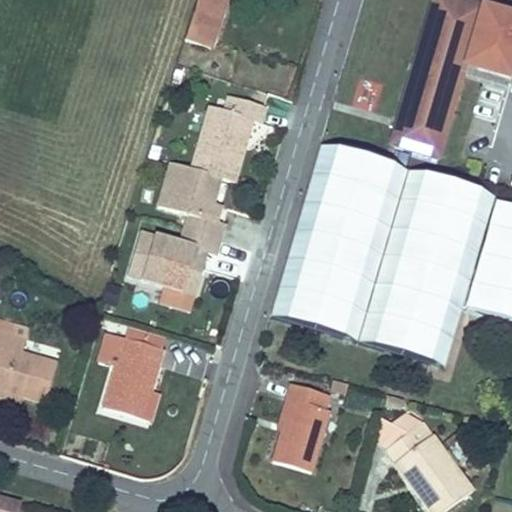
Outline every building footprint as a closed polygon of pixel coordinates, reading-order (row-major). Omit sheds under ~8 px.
[(216,32),(225,0),(196,0),(189,23),(216,32)] [(466,2),(460,0),(433,0),(390,144),(437,158),(465,64),(458,62),(476,5),(466,2)] [(499,0),(466,0),(466,2),(476,5),(482,7),(497,11),(499,0)] [(482,7),(476,5),(458,62),(465,64),(482,7)] [(210,49),(216,32),(189,23),(183,40),(210,49)] [(139,234),(126,277),(193,297),(201,269),(194,267),(198,252),(205,254),(214,257),(223,226),(215,224),(207,222),(212,206),(219,180),(233,184),(243,152),(235,150),(238,137),(246,140),(252,122),(259,124),(263,109),(228,99),(224,113),(208,108),(190,171),(170,165),(169,167),(157,208),(187,217),(183,231),(179,245),(139,234)] [(243,152),(246,140),(238,137),(235,150),(243,152)] [(443,370),(494,198),(321,146),(270,318),(443,370)] [(215,224),(219,207),(212,206),(207,222),(215,224)] [(201,269),(205,254),(198,252),(194,267),(201,269)] [(0,297),(8,271),(0,268),(0,297)] [(44,405),(56,365),(21,355),(26,339),(13,336),(16,326),(0,321),(0,391),(22,398),(44,405)] [(26,339),(29,330),(16,326),(13,336),(26,339)] [(154,339),(128,332),(125,341),(152,349),(154,339)] [(108,336),(100,364),(114,368),(123,340),(108,336)] [(142,422),(151,393),(163,352),(152,349),(125,341),(123,340),(114,368),(102,410),(142,422)] [(330,392),(344,396),(347,386),(333,382),(330,392)] [(281,432),(272,463),(311,474),(329,413),(324,412),(328,397),(290,385),(286,401),(290,402),(281,432)] [(22,398),(0,391),(0,398),(20,404),(22,398)] [(150,424),(159,395),(151,393),(142,422),(150,424)] [(387,396),(384,406),(401,411),(403,400),(387,396)] [(281,432),(290,402),(286,401),(276,431),(281,432)] [(423,423),(407,434),(417,447),(432,436),(423,423)] [(445,511),(472,492),(432,436),(417,447),(407,434),(386,450),(395,464),(400,460),(419,486),(414,490),(430,511),(445,511)] [(419,486),(400,460),(395,464),(414,490),(419,486)] [(0,497),(0,511),(18,511),(21,503),(0,497)]
